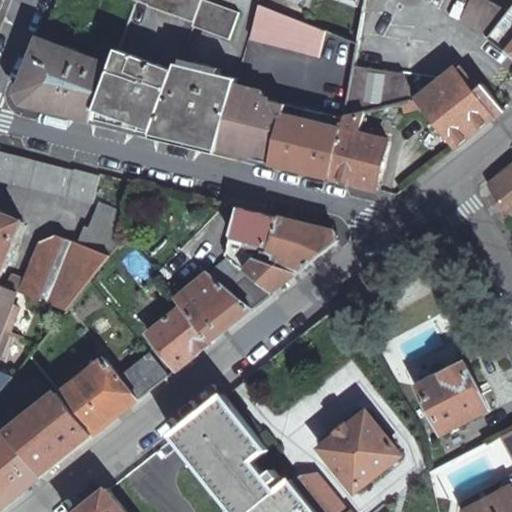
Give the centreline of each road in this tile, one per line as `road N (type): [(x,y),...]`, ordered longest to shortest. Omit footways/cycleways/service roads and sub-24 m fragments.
road 1 (residential): [(393,223),(29,511)]
road 2 (residential): [(393,223),(0,122)]
road 3 (residential): [(447,180),(511,309)]
